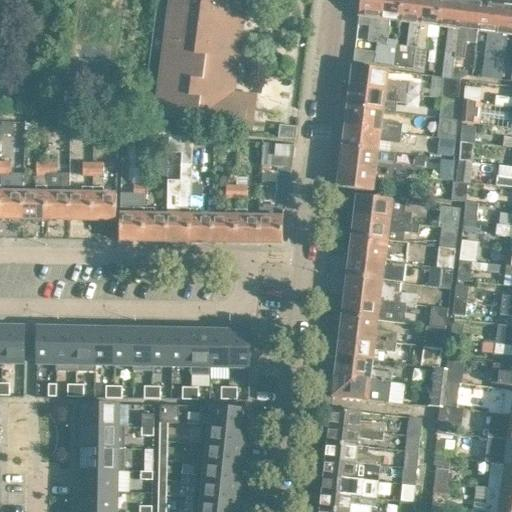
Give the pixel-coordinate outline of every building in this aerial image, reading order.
[(170,0),(155,116),(253,129),(257,97),(233,93),(245,0),(170,0)] [(360,0),(358,25),(370,26),(368,42),(377,43),(382,0),(360,0)] [(376,52),(374,65),(395,68),(397,45),(398,41),(387,40),(390,22),(400,23),(403,0),(382,0),(377,43),(376,52)] [(403,0),(400,23),(410,24),(407,47),(397,45),(395,68),(413,70),(422,0),(403,0)] [(422,0),(413,70),(423,71),(428,37),(438,39),(439,26),(442,0),(422,0)] [(452,80),(453,69),(455,58),(462,1),(456,0),(442,0),(439,26),(450,28),(444,74),(444,78),(452,80)] [(476,44),(478,31),(482,3),(462,1),(455,58),(465,60),(467,43),(476,44)] [(482,3),(478,31),(488,32),(482,79),(492,80),(501,6),(482,3)] [(508,36),(511,36),(511,7),(501,6),(492,80),(502,81),(508,36)] [(353,62),(374,65),(376,52),(355,49),(353,62)] [(388,71),(353,66),(350,87),(406,94),(407,84),(387,82),(388,71)] [(468,71),(453,69),(452,80),(461,81),(467,76),(468,71)] [(461,81),(452,80),(444,78),(441,99),(445,99),(459,101),(461,81)] [(350,87),(348,108),(383,112),(396,114),(397,102),(405,103),(406,94),(350,87)] [(511,98),(497,97),(496,106),(511,108),(511,98)] [(445,99),(443,119),(458,121),(459,101),(445,99)] [(463,101),(462,122),(511,128),(511,108),(496,106),(463,101)] [(382,121),(383,112),(347,108),(345,126),(401,133),(402,124),(382,121)] [(456,141),(458,121),(443,119),(439,119),(437,139),(456,141)] [(0,122),(0,136),(14,136),(14,123),(0,122)] [(295,140),(297,128),(280,125),(278,138),(294,140),(295,140)] [(146,126),(145,134),(158,135),(158,127),(146,126)] [(401,133),(345,126),(343,147),(378,151),(379,140),(400,143),(401,133)] [(462,126),(460,143),(470,144),(472,127),(462,126)] [(166,212),(166,242),(189,242),(190,210),(190,199),(190,186),(190,166),(191,137),(169,136),(169,154),(181,154),(181,189),(167,189),(166,212)] [(503,148),(511,148),(511,138),(504,138),(503,148)] [(439,140),(437,154),(453,156),(455,142),(439,140)] [(291,168),(294,145),(261,143),(261,166),(291,168)] [(460,143),(459,162),(472,163),(474,144),(470,144),(460,143)] [(396,153),(378,151),(343,147),(340,167),(422,177),(423,167),(394,163),(396,153)] [(1,162),(1,175),(1,185),(0,217),(0,218),(23,219),(24,174),(11,174),(11,162),(1,162)] [(470,184),(472,163),(459,162),(457,182),(468,183),(470,184)] [(24,190),(23,219),(46,219),(47,163),(36,163),(36,190),(24,190)] [(46,219),(70,220),(70,190),(70,175),(57,174),(58,163),(47,163),(46,219)] [(94,164),(83,164),(83,177),(94,177),(94,164)] [(94,164),(94,177),(104,177),(104,164),(94,164)] [(422,177),(340,167),(337,188),(373,192),(374,181),(421,187),(422,177)] [(497,176),(495,187),(511,188),(511,168),(500,167),(498,176),(497,176)] [(237,178),(237,187),(236,200),(247,200),(247,187),(247,178),(237,178)] [(468,183),(457,182),(453,182),(451,202),(467,204),(467,202),(468,183)] [(133,198),(143,198),(143,185),(133,185),(133,193),(133,198)] [(70,190),(70,220),(93,220),(93,187),(82,186),(82,191),(70,190)] [(200,186),(190,186),(190,199),(200,199),(200,186)] [(93,187),(93,220),(116,221),(116,191),(104,191),(104,187),(93,187)] [(226,200),(236,200),(237,187),(226,187),(226,200)] [(120,192),(119,241),(142,241),(143,207),(143,198),(133,198),(133,193),(120,192)] [(406,202),(357,196),(354,218),(410,224),(412,214),(405,213),(406,203),(406,202)] [(467,202),(467,204),(465,221),(476,223),(478,204),(467,202)] [(260,214),(259,243),(282,244),(283,211),(283,208),(273,208),(273,204),(260,204),(260,214)] [(143,207),(142,241),(166,242),(166,212),(155,212),(155,207),(143,207)] [(460,209),(441,207),(438,228),(442,228),(458,230),(460,209)] [(190,210),(189,242),(212,242),(213,213),(201,213),(201,210),(190,210)] [(213,213),(212,242),(236,243),(236,210),(225,210),(225,213),(213,213)] [(236,210),(236,243),(259,243),(260,214),(248,214),(248,211),(236,210)] [(410,225),(410,224),(354,218),(352,237),(403,244),(404,233),(418,235),(420,226),(410,225)] [(476,223),(465,222),(464,232),(475,233),(476,223)] [(511,230),(511,227),(499,226),(497,225),(496,236),(511,238),(511,230)] [(439,248),(455,250),(458,230),(442,228),(439,248)] [(352,237),(349,257),(406,263),(406,264),(409,244),(403,244),(352,237)] [(462,241),(460,261),(472,263),(476,263),(478,243),(462,241)] [(453,271),(455,250),(439,248),(437,268),(441,269),(453,271)] [(349,257),(347,276),(401,283),(403,283),(406,263),(349,257)] [(472,263),(460,261),(457,280),(470,282),(472,263)] [(488,265),(487,273),(506,275),(506,277),(511,277),(511,267),(507,267),(488,265)] [(451,289),(453,271),(441,269),(439,288),(451,289)] [(399,294),(401,283),(347,276),(345,296),(400,303),(400,304),(405,304),(416,306),(418,296),(399,294)] [(457,286),(455,299),(467,300),(469,287),(457,286)] [(345,296),(342,316),(378,320),(378,322),(402,324),(405,304),(400,304),(400,303),(345,296)] [(501,305),(511,306),(511,297),(502,297),(501,305)] [(465,318),(467,300),(455,299),(453,316),(465,318)] [(511,306),(501,305),(500,316),(511,317),(511,306)] [(431,308),(429,326),(434,327),(446,328),(448,310),(436,308),(431,308)] [(342,316),(340,337),(395,343),(397,333),(377,331),(378,322),(378,320),(342,316)] [(464,326),(452,325),(450,340),(462,341),(464,326)] [(496,346),(511,348),(511,326),(498,325),(496,346)] [(427,327),(424,347),(443,350),(446,328),(434,327),(429,326),(429,328),(427,327)] [(3,327),(2,364),(3,364),(24,364),(25,328),(3,327)] [(38,328),(37,365),(56,365),(57,365),(57,328),(38,328)] [(76,372),(77,329),(57,328),(57,365),(56,365),(56,372),(76,372)] [(77,329),(76,372),(96,373),(96,366),(95,366),(96,329),(77,329)] [(95,366),(96,366),(114,366),(115,330),(96,329),(95,366)] [(115,330),(114,366),(133,366),(134,330),(115,330)] [(153,367),(153,330),(134,330),(133,366),(132,371),(153,372),(154,367),(153,367)] [(154,367),(172,367),(172,331),(153,330),(153,367),(154,367)] [(191,367),(192,331),(172,331),(172,367),(191,367)] [(192,331),(191,367),(191,376),(210,376),(211,331),(192,331)] [(211,331),(210,376),(210,380),(229,380),(229,368),(230,332),(211,331)] [(230,332),(229,368),(250,369),(250,332),(230,332)] [(340,337),(337,356),(373,360),(374,350),(394,353),(395,344),(395,343),(340,337)] [(511,357),(511,348),(496,346),(483,344),(482,353),(511,357)] [(441,369),(443,350),(424,347),(422,366),(433,368),(441,369)] [(337,356),(335,377),(391,384),(392,373),(372,370),(373,360),(337,356)] [(448,359),(446,370),(445,382),(460,384),(463,384),(465,361),(448,359)] [(511,366),(494,364),(491,384),(511,386),(511,366)] [(433,368),(431,387),(444,389),(445,382),(446,370),(441,370),(441,369),(433,368)] [(332,396),(332,397),(368,402),(368,401),(388,404),(388,403),(391,384),(335,377),(333,396),(332,396)] [(444,389),(442,406),(458,407),(460,384),(445,382),(444,389)] [(10,384),(2,384),(1,396),(10,396),(10,384)] [(56,397),(56,385),(48,385),(48,397),(56,397)] [(75,398),(76,385),(68,385),(67,397),(75,398)] [(84,385),(76,385),(75,398),(83,398),(84,385)] [(106,399),(114,399),(114,387),(106,387),(106,399)] [(122,387),(114,387),(114,399),(122,399),(122,387)] [(152,387),(144,387),(144,399),(152,399),(152,387)] [(152,387),(152,399),(160,400),(160,387),(152,387)] [(431,387),(428,407),(441,408),(442,408),(442,406),(444,389),(431,387)] [(190,388),(182,388),(182,400),(190,400),(190,388)] [(190,388),(190,400),(198,400),(198,388),(190,388)] [(229,400),(229,388),(221,388),(221,400),(229,400)] [(229,388),(229,400),(237,400),(237,388),(229,388)] [(118,428),(118,427),(118,405),(82,405),(82,427),(118,428)] [(160,423),(168,424),(178,424),(179,406),(163,406),(160,408),(160,415),(160,423)] [(441,408),(438,432),(457,434),(461,435),(463,408),(458,407),(442,406),(442,408),(441,408)] [(201,407),(199,426),(202,426),(245,431),(247,411),(211,407),(201,407)] [(359,422),(360,413),(331,410),(329,426),(384,432),(385,425),(359,422)] [(142,421),(141,429),(154,429),(154,421),(154,415),(142,415),(142,421)] [(511,441),(511,416),(511,418),(491,415),(488,438),(511,441)] [(409,418),(407,434),(420,436),(422,420),(409,418)] [(159,441),(167,441),(168,424),(160,423),(159,441)] [(202,426),(200,445),(243,450),(245,431),(202,426)] [(384,432),(329,426),(327,443),(357,447),(358,440),(383,443),(384,432)] [(81,449),(125,450),(125,427),(118,427),(118,428),(82,427),(81,449)] [(154,429),(141,429),(141,437),(153,437),(154,429)] [(438,432),(435,456),(450,458),(455,459),(457,434),(438,432)] [(419,453),(420,436),(407,434),(405,452),(419,453)] [(505,465),(511,465),(511,441),(488,438),(485,462),(505,465)] [(159,461),(167,461),(167,441),(159,441),(159,461)] [(327,443),(325,460),(380,466),(381,459),(368,457),(369,448),(357,447),(327,443)] [(243,450),(200,445),(198,464),(241,469),(243,450)] [(125,450),(81,449),(81,471),(117,471),(117,472),(125,472),(125,450)] [(153,472),(153,450),(145,450),(145,472),(153,472)] [(417,470),(419,453),(405,452),(403,468),(417,470)] [(435,456),(434,467),(437,467),(435,481),(447,483),(450,458),(435,456)] [(325,460),(324,476),(379,482),(380,466),(325,460)] [(167,461),(159,461),(159,480),(167,480),(167,461)] [(196,484),(239,488),(241,469),(198,464),(196,484)] [(511,491),(511,465),(505,465),(502,490),(511,491)] [(415,486),(417,470),(403,468),(401,485),(415,486)] [(81,471),(81,492),(117,493),(129,493),(130,472),(125,472),(117,472),(117,471),(81,471)] [(145,472),(141,472),(140,480),(152,481),(153,472),(145,472)] [(324,476),(322,493),(377,499),(379,482),(324,476)] [(158,499),(166,500),(167,480),(159,480),(158,499)] [(435,481),(434,493),(446,495),(447,483),(435,481)] [(239,488),(196,484),(195,495),(194,503),(237,507),(239,488)] [(401,492),(400,502),(413,503),(415,486),(401,485),(401,492)] [(511,511),(511,491),(502,490),(489,488),(485,511),(511,511)] [(80,511),(116,511),(117,493),(81,492),(80,511)] [(377,499),(322,493),(320,509),(348,511),(350,511),(351,507),(376,509),(377,499)] [(165,511),(166,500),(158,499),(157,511),(165,511)] [(412,511),(413,503),(400,502),(398,511),(412,511)] [(236,511),(237,507),(194,503),(192,511),(236,511)]
